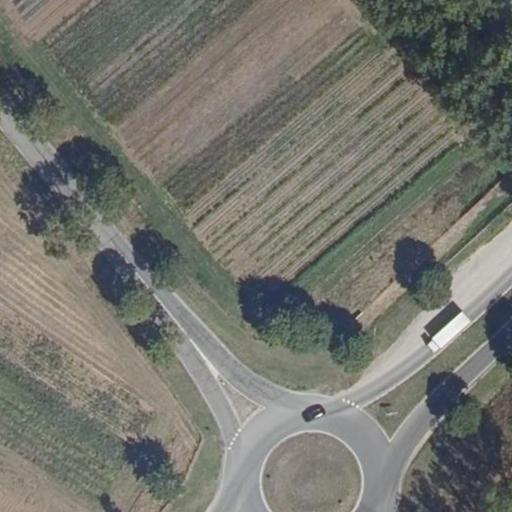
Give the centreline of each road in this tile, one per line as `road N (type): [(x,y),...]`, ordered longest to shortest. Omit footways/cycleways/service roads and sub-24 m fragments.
road 1 (track): [(0,18),(233,301)]
road 2 (tertiary): [(0,109),(212,363)]
road 3 (primary): [(511,273),(411,367),(357,403),(327,404)]
road 4 (track): [(370,0),(505,164)]
road 5 (primary): [(384,476),(424,424),(511,342)]
